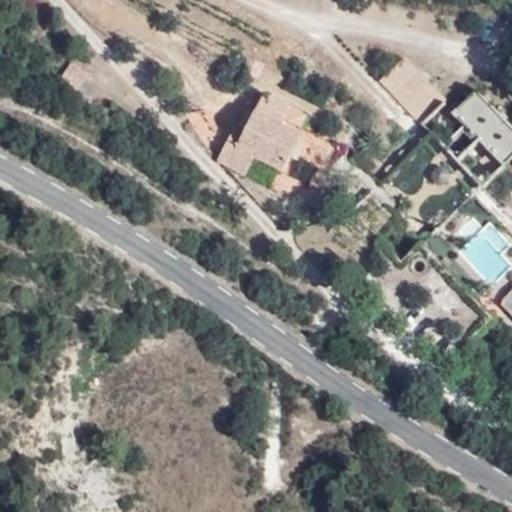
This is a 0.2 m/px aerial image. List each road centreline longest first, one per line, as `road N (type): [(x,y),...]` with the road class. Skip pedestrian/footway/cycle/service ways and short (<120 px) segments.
road 1 (tertiary): [(0,168),(138,248),(511,493)]
road 2 (track): [(333,313),(0,107)]
